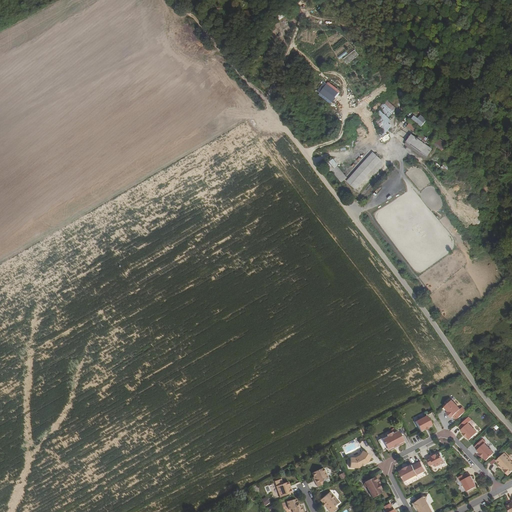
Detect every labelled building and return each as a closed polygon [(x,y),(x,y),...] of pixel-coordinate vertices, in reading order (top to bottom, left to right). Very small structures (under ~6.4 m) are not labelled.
[(347,64),(360,55),(356,49),(343,58),(347,64)] [(328,81),(318,94),(330,104),(340,90),(328,81)] [(410,122),(407,126),(414,132),(417,128),(410,122)] [(378,131),(383,138),(382,139),(384,142),(392,134),(384,125),(378,131)] [(438,137),(435,143),(439,146),(438,147),(442,150),(446,142),(438,137)] [(429,156),(431,154),(429,152),(430,151),(424,145),(421,148),(415,143),(410,149),(427,166),(433,160),(429,156)] [(410,149),(407,152),(425,169),(427,166),(410,149)] [(443,159),(446,156),(441,150),(438,153),(443,159)] [(348,191),(379,165),(373,158),(343,184),(348,191)] [(332,170),(341,182),(347,177),(338,165),(332,170)] [(469,410),(465,406),(463,408),(455,399),(447,406),(451,411),(450,412),(454,417),(456,415),(459,419),(469,410)] [(429,415),(418,421),(423,430),(434,424),(429,415)] [(471,422),(464,429),(466,432),(466,433),(470,437),(470,436),(473,439),(480,432),(471,422)] [(391,450),(406,442),(400,429),(390,434),(390,436),(381,441),(386,450),(389,447),(391,450)] [(485,438),(477,446),(480,449),(480,450),(483,453),(482,453),(486,457),(487,457),(489,460),(497,452),(488,443),(489,442),(485,438)] [(357,457),(352,457),(352,459),(351,460),(350,464),(352,465),(352,467),(359,467),(369,462),(373,456),(365,450),(362,454),(357,457)] [(434,455),(429,458),(433,465),(437,463),(438,466),(447,461),(442,451),(434,456),(434,455)] [(511,456),(508,452),(499,460),(508,469),(507,470),(511,474),(511,473),(511,456)] [(406,469),(402,471),(407,480),(428,470),(423,461),(415,465),(415,464),(411,466),(411,465),(405,468),(406,469)] [(325,468),(314,473),(317,480),(316,480),(319,487),(325,484),(324,481),(330,478),(325,468)] [(469,472),(461,477),(463,481),(464,480),(470,491),(479,486),(474,475),(471,476),(469,472)] [(366,483),(368,485),(369,486),(375,497),(384,492),(382,488),(383,488),(377,476),(367,481),(366,483)] [(293,489),(292,489),(291,486),(292,486),(291,482),(278,486),(282,497),(294,493),(293,489)] [(336,506),(341,502),(332,491),(322,500),(332,511),(334,511),(339,509),(336,506)] [(425,495),(424,498),(416,504),(421,511),(422,511),(435,511),(431,503),(429,501),(430,495),(425,495)] [(265,506),(270,502),(266,497),(261,500),(265,506)] [(303,506),(301,507),(300,503),(299,503),(298,499),(289,501),(291,510),(294,509),(295,511),(303,511),(305,511),(303,506)] [(392,503),(386,506),(389,511),(397,511),(396,508),(395,509),(392,503)]
